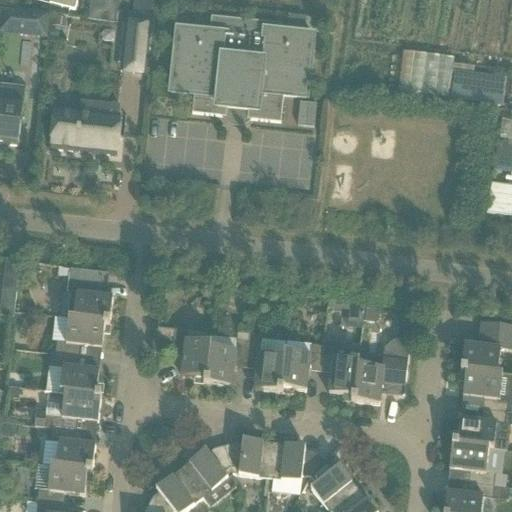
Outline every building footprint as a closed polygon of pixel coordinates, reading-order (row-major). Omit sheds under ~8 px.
[(51,0),(49,6),(75,13),(77,0),(51,0)] [(145,0),(136,0),(134,14),(150,16),(152,1),(145,0)] [(90,8),(88,22),(114,26),(116,12),(90,8)] [(33,39),(44,40),(47,19),(20,16),(18,34),(33,36),(33,39)] [(306,101),(313,38),(281,35),(282,27),(211,19),(209,36),(177,32),(171,95),(194,97),(192,116),(225,120),(226,112),(248,114),(247,122),(280,126),(283,98),(306,101)] [(125,24),(122,53),(148,56),(151,27),(125,24)] [(464,76),(460,102),(500,108),(504,81),(464,76)] [(0,147),(17,149),(19,129),(23,92),(0,89),(0,147)] [(55,112),(50,152),(116,160),(121,119),(55,112)] [(499,143),(494,170),(498,171),(511,172),(511,151),(509,151),(510,145),(502,144),(499,143)] [(489,186),(485,215),(486,215),(492,216),(511,219),(511,213),(511,189),(496,187),(490,186),(489,186)] [(0,318),(14,320),(18,283),(20,264),(6,262),(0,311),(0,318)] [(110,326),(113,301),(102,300),(104,276),(71,272),(68,298),(63,297),(60,321),(69,322),(110,326)] [(366,311),(364,325),(376,326),(379,323),(380,312),(366,311)] [(110,329),(110,326),(69,322),(66,346),(57,345),(56,358),(80,360),(82,349),(102,351),(105,329),(110,329)] [(501,353),(511,354),(511,330),(481,327),(487,328),(485,350),(464,348),(461,373),(498,378),(498,377),(501,353)] [(210,351),(211,345),(186,342),(187,334),(158,331),(155,356),(184,359),(181,380),(204,382),(203,387),(206,388),(210,351)] [(245,372),(250,337),(239,336),(236,354),(210,351),(206,388),(232,391),(234,370),(245,372)] [(280,396),(286,345),(262,343),(262,338),(250,337),(245,372),(257,373),(254,393),(280,396)] [(379,408),(381,394),(404,397),(411,345),(395,343),(384,355),(382,373),(358,370),(354,405),(379,408)] [(320,376),(323,352),(310,351),(310,348),(286,345),(280,396),(283,397),(284,392),(306,395),(309,374),(320,376)] [(361,349),(336,346),(323,345),(323,352),(320,376),(331,377),(329,397),(351,400),(351,405),(354,405),(358,370),(361,349)] [(56,358),(54,371),(64,372),(61,396),(66,397),(66,396),(101,400),(101,397),(97,397),(99,374),(79,372),(80,360),(56,358)] [(511,417),(511,410),(511,378),(498,377),(498,378),(461,373),(461,377),(466,377),(463,400),(483,402),(482,413),(511,417)] [(98,426),(101,401),(66,397),(64,409),(48,407),(47,417),(37,416),(35,430),(52,432),(76,435),(78,423),(98,426)] [(507,454),(510,429),(511,429),(511,416),(511,417),(482,413),(481,425),(460,422),(458,445),(453,444),(452,447),(489,452),(507,454)] [(75,446),(76,435),(52,432),(51,444),(59,445),(56,469),(56,470),(92,474),(95,449),(75,446)] [(270,483),(274,447),(243,443),(242,447),(235,446),(225,449),(233,478),(270,483)] [(302,479),(311,480),(322,461),(312,455),(305,455),(305,450),(274,447),(270,483),(301,487),(302,479)] [(486,476),(489,452),(452,447),(449,473),(470,475),(469,487),(494,490),(495,477),(486,476)] [(233,478),(225,449),(214,452),(208,457),(206,453),(181,473),(203,502),(233,478)] [(326,511),(335,511),(359,494),(339,469),(336,472),(331,466),(322,461),(311,480),(316,487),(311,492),(326,511)] [(40,494),(38,505),(63,508),(64,497),(85,499),(87,477),(92,477),(92,474),(56,470),(56,469),(52,469),(49,495),(40,494)] [(190,511),(203,502),(181,473),(156,493),(159,496),(153,500),(148,510),(151,511),(190,511)] [(486,511),(488,502),(508,504),(509,492),(494,490),(469,487),(467,498),(447,496),(444,511),(486,511)] [(372,511),(359,494),(335,511),(372,511)]
